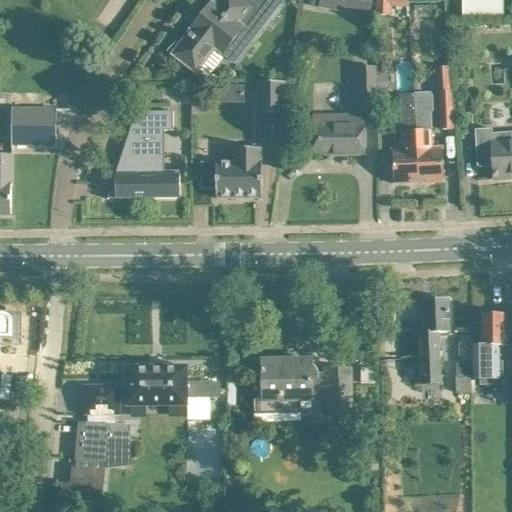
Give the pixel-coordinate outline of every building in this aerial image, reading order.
[(214,47),(223,54),(242,29),(253,38),(282,1),(281,0),(219,0),(215,6),(211,3),(199,19),(198,19),(200,21),(195,27),(193,26),(192,26),(193,27),(191,29),(193,31),(188,36),(187,34),(170,49),(169,51),(195,72),(214,47)] [(370,0),(320,0),(320,7),(368,15),(370,0)] [(407,0),(375,0),(375,15),(390,16),(391,7),(408,8),(407,0)] [(461,0),(462,17),(503,16),(502,0),(461,0)] [(437,1),(437,10),(446,10),(446,1),(437,1)] [(450,31),(450,43),(461,43),(461,30),(450,31)] [(376,110),(376,105),(375,76),(375,68),(356,68),(357,110),(376,110)] [(387,75),(375,76),(376,105),(388,105),(387,75)] [(253,83),(217,84),(217,102),(253,102),(253,83)] [(285,83),(257,83),(257,115),(286,115),(285,83)] [(430,94),(414,95),(418,183),(444,182),(442,148),(432,149),(430,112),(433,110),(432,96),(430,94)] [(392,151),(393,164),(394,184),(418,183),(414,95),(400,95),(402,132),(400,132),(401,150),(392,151)] [(13,109),(12,145),(32,145),(35,145),(35,109),(13,109)] [(164,131),(173,131),(173,112),(164,112),(164,131)] [(314,117),(314,132),(314,152),(328,153),(329,155),(364,155),(364,117),(314,117)] [(122,154),(119,154),(119,199),(135,199),(135,201),(154,201),(154,199),(180,198),(180,171),(156,171),(156,126),(131,126),(131,143),(126,143),(122,154)] [(511,132),(492,134),(492,129),(474,129),(477,166),(493,165),(494,179),(511,177),(511,132)] [(216,165),(203,165),(203,187),(216,187),(216,199),(262,199),(262,163),(260,163),(260,149),(233,149),(233,163),(216,163),(216,165)] [(0,215),(11,216),(11,186),(12,186),(12,156),(0,156),(0,215)] [(418,333),(420,376),(420,386),(440,385),(439,333),(449,333),(449,321),(448,301),(422,302),(423,322),(423,333),(418,333)] [(0,312),(0,362),(0,338),(21,338),(21,312),(0,312)] [(471,371),(471,380),(478,380),(478,388),(495,388),(495,377),(503,377),(503,362),(499,362),(499,346),(505,346),(505,314),(482,314),(482,324),(471,324),(472,364),(471,364),(471,371)] [(263,362),(263,382),(263,394),(250,395),(250,411),(298,411),(298,400),(311,399),(311,398),(327,397),(327,415),(350,415),(350,390),(349,370),(327,370),(327,375),(318,376),(318,374),(318,372),(318,370),(317,369),(316,367),(315,366),(314,365),(313,364),(311,364),(311,361),(263,362)] [(471,380),(471,371),(471,364),(455,364),(455,389),(472,389),(471,380)] [(61,483),(60,503),(102,506),(106,461),(126,461),(126,424),(117,424),(116,415),(120,415),(120,398),(128,398),(128,407),(187,406),(187,398),(219,397),(219,383),(187,384),(187,368),(165,368),(165,367),(150,367),(150,368),(127,368),(127,390),(119,390),(119,386),(84,386),(85,416),(88,416),(88,423),(79,423),(76,467),(72,467),(70,484),(61,483)] [(402,443),(386,444),(387,470),(388,469),(388,479),(402,479),(402,468),(403,468),(402,443)] [(0,453),(0,486),(9,487),(11,455),(0,453)]
